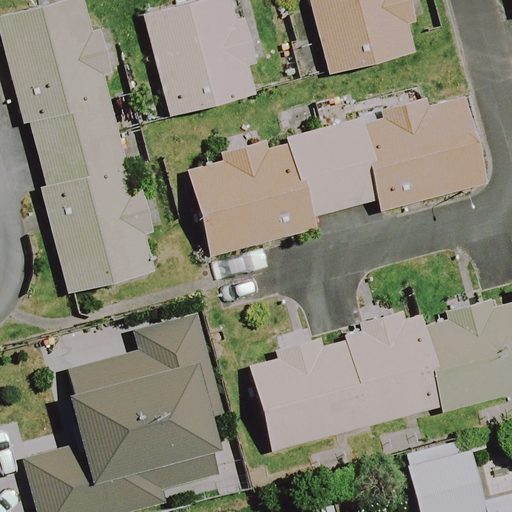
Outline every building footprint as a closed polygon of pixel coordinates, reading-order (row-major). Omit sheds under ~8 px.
[(259,95),(234,0),(210,0),(140,18),(165,119),(259,95)] [(412,56),(397,0),(304,0),(324,77),(412,56)] [(0,41),(63,296),(146,275),(134,226),(145,224),(136,190),(126,192),(96,69),(109,66),(101,32),(88,35),(79,1),(0,20),(0,41)] [(377,204),(379,213),(479,187),(456,98),(357,124),(377,204)] [(282,143),(303,223),(377,204),(357,124),(282,143)] [(303,223),(282,143),(182,168),(205,257),(305,232),(303,223)] [(442,408),(444,414),(511,395),(511,301),(449,318),(454,336),(425,344),(442,408)] [(442,408),(425,344),(416,311),(242,358),(267,455),(431,411),(442,408)] [(217,453),(187,320),(129,333),(134,353),(60,370),(77,447),(20,460),(31,511),(142,511),(161,508),(152,467),(217,453)] [(481,450),(478,437),(399,458),(413,511),(511,511),(511,494),(478,503),(465,454),(481,450)]
